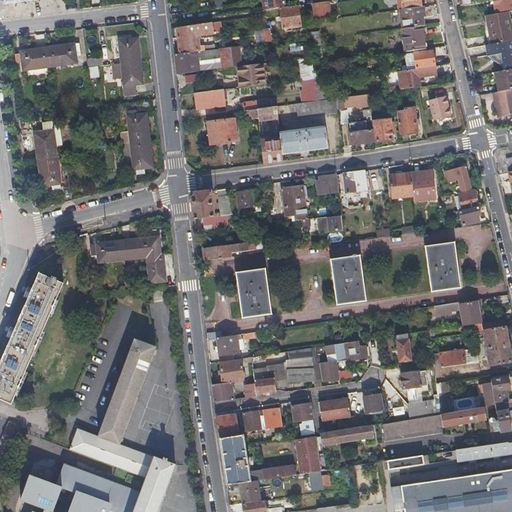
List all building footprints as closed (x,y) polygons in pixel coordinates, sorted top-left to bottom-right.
[(283,0),(265,0),(265,1),(262,2),(264,9),(279,7),(285,6),(283,0)] [(323,0),(314,1),(314,6),(315,12),(317,11),(320,11),(330,9),(328,0),(323,0)] [(493,0),(495,11),(504,9),(511,7),(511,3),(511,0),(493,0)] [(303,3),(285,6),(279,7),(282,27),(299,24),(297,13),(301,12),(301,10),(304,9),(303,3)] [(403,27),(421,25),(424,25),(421,7),(401,9),(403,27)] [(486,14),(488,28),(490,42),(511,38),(511,32),(508,10),(486,14)] [(212,22),(213,32),(222,30),(220,20),(212,22)] [(181,53),(198,50),(216,48),(215,44),(209,45),(209,43),(202,44),(201,35),(213,33),(213,32),(212,22),(178,27),(181,53)] [(424,49),(421,25),(403,27),(400,28),(404,52),(413,51),(417,50),(424,49)] [(264,39),(267,38),(271,38),(269,27),(262,28),(264,39)] [(319,38),(319,34),(318,30),(310,31),(311,39),(319,38)] [(120,63),(138,61),(136,39),(117,41),(120,63)] [(501,64),(502,70),(511,68),(511,40),(485,46),(486,56),(501,64)] [(223,67),(233,66),(243,64),(240,44),(220,47),(223,67)] [(48,67),(61,65),(74,64),(74,59),(79,58),(78,45),(46,49),(48,67)] [(201,70),(223,67),(220,47),(216,48),(198,50),(201,70)] [(22,70),(48,67),(46,49),(20,52),(22,70)] [(201,70),(198,50),(181,53),(175,54),(177,73),(201,70)] [(418,53),(417,50),(413,51),(413,54),(404,55),(406,69),(416,68),(416,66),(433,64),(431,51),(418,53)] [(299,56),(302,78),(314,76),(312,54),(299,56)] [(100,65),(100,61),(99,57),(86,58),(87,67),(100,65)] [(138,61),(120,63),(113,64),(115,77),(121,77),(122,85),(141,83),(138,61)] [(237,65),(240,86),(265,82),(263,61),(237,65)] [(398,70),(400,89),(419,87),(419,82),(422,82),(421,77),(436,75),(434,66),(416,68),(406,69),(398,70)] [(511,68),(502,70),(495,72),(498,90),(511,87),(511,68)] [(511,113),(511,87),(498,90),(492,92),(496,116),(511,113)] [(195,92),(196,100),(197,108),(225,104),(223,88),(195,92)] [(336,97),(337,109),(345,108),(345,105),(368,102),(367,93),(336,97)] [(446,96),(428,100),(433,120),(451,116),(446,96)] [(337,110),(337,109),(336,97),(335,97),(324,98),(319,99),(306,101),(299,102),(296,103),(298,115),(337,110)] [(264,99),(257,100),(258,108),(277,105),(276,99),(264,101),(264,99)] [(258,108),(259,116),(259,120),(264,120),(274,118),(279,118),(277,105),(258,108),(257,100),(243,102),(245,110),(248,110),(258,108)] [(362,108),(363,112),(364,116),(365,116),(366,121),(371,121),(369,107),(362,108)] [(415,124),(415,118),(413,107),(404,108),(404,110),(396,111),(399,134),(416,132),(415,124)] [(249,118),(259,116),(258,108),(248,110),(249,118)] [(122,144),(149,141),(145,115),(136,116),(136,111),(126,112),(128,133),(121,134),(122,144)] [(237,140),(235,129),(233,118),(206,122),(209,144),(237,140)] [(392,131),(393,130),(394,130),(393,124),(390,124),(389,118),(371,121),(374,139),(392,137),(392,131)] [(372,139),(371,132),(370,125),(365,125),(364,120),(348,122),(351,142),(372,139)] [(33,134),(36,159),(55,157),(51,122),(42,123),(43,132),(33,134)] [(280,131),(281,137),(282,152),(305,149),(328,146),(324,125),(280,131)] [(282,152),(281,137),(272,138),(261,139),(264,163),(283,160),(282,152)] [(131,155),(132,163),(133,170),(135,170),(136,177),(145,176),(144,169),(152,168),(149,141),(122,144),(123,156),(131,155)] [(511,170),(511,153),(503,156),(506,171),(511,170)] [(56,157),(60,187),(68,186),(64,155),(56,157)] [(40,186),(46,186),(51,185),(52,189),(60,187),(56,157),(55,157),(36,159),(40,186)] [(460,164),(458,165),(457,165),(457,168),(444,171),(446,180),(455,178),(458,191),(469,189),(465,166),(460,166),(460,164)] [(344,172),(345,182),(346,191),(366,189),(364,170),(344,172)] [(318,176),(319,180),(319,185),(315,185),(316,194),(338,191),(336,173),(318,176)] [(412,195),(410,179),(410,175),(389,177),(391,197),(412,195)] [(430,177),(410,179),(412,195),(412,201),(433,199),(430,177)] [(285,188),(287,207),(304,205),(303,199),(306,199),(305,191),(303,191),(302,191),(301,186),(285,188)] [(224,215),(229,214),(227,200),(226,188),(215,190),(218,216),(224,215)] [(192,219),(202,218),(211,217),(210,204),(208,191),(195,192),(190,199),(192,219)] [(460,209),(476,205),(473,191),(457,195),(460,209)] [(227,200),(229,214),(237,213),(236,210),(250,208),(251,212),(258,211),(257,202),(256,202),(254,192),(234,194),(235,199),(227,200)] [(304,205),(287,207),(288,215),(297,214),(298,220),(306,219),(304,205)] [(478,214),(476,205),(460,209),(458,209),(462,224),(477,220),(476,215),(478,214)] [(225,225),(224,215),(218,216),(211,217),(202,218),(203,228),(225,225)] [(341,215),(329,217),(318,218),(320,232),(342,228),(341,219),(341,215)] [(399,228),(400,234),(415,232),(415,225),(399,228)] [(149,283),(157,282),(165,281),(162,256),(160,256),(158,237),(120,241),(123,261),(145,258),(149,283)] [(123,261),(120,241),(90,244),(91,256),(97,255),(98,263),(123,261)] [(430,289),(445,287),(460,286),(453,241),(423,246),(430,289)] [(203,260),(216,259),(230,257),(229,252),(246,249),(245,243),(201,249),(203,260)] [(359,254),(343,256),(328,259),(335,303),(365,299),(359,254)] [(0,394),(11,399),(64,278),(41,268),(33,286),(29,283),(25,294),(28,296),(15,326),(11,325),(7,333),(10,335),(0,358),(0,394)] [(270,313),(267,290),(264,268),(234,273),(240,317),(270,313)] [(476,299),(459,302),(459,308),(461,317),(467,316),(468,323),(479,321),(476,299)] [(459,308),(459,302),(458,300),(430,304),(431,314),(435,313),(435,315),(450,313),(450,309),(456,308),(459,308)] [(483,329),(485,342),(488,362),(507,360),(502,318),(482,321),(482,325),(483,329)] [(277,333),(276,328),(238,333),(239,339),(277,333)] [(213,348),(215,348),(217,348),(218,361),(229,360),(228,352),(240,350),(239,339),(238,333),(215,337),(216,345),(213,346),(213,348)] [(394,334),(396,347),(398,359),(408,358),(404,333),(394,334)] [(98,436),(77,428),(69,448),(146,477),(141,491),(64,462),(57,484),(30,474),(21,499),(45,508),(43,511),(39,511),(34,510),(33,511),(105,511),(108,506),(124,511),(127,511),(157,511),(175,464),(120,444),(155,348),(134,340),(98,436)] [(335,360),(335,364),(358,361),(354,340),(332,344),(333,352),(335,360)] [(324,353),(333,352),(332,344),(322,345),(324,353)] [(250,362),(250,363),(250,365),(285,360),(289,384),(319,380),(313,347),(242,358),(243,363),(250,362)] [(433,368),(456,364),(478,360),(476,348),(431,354),(432,358),(432,363),(433,368)] [(221,383),(229,381),(242,380),(238,360),(218,363),(221,383)] [(337,372),(335,364),(335,360),(320,363),(323,381),(338,378),(337,372)] [(420,375),(424,374),(422,364),(396,368),(400,388),(415,386),(420,386),(419,378),(421,378),(420,375)] [(251,371),(253,383),(254,393),(273,390),(271,377),(263,379),(263,376),(259,376),(259,372),(255,374),(254,370),(251,371)] [(348,370),(337,372),(338,378),(350,377),(348,370)] [(426,393),(424,374),(420,375),(421,378),(419,378),(420,386),(415,386),(416,394),(426,393)] [(508,397),(507,391),(506,386),(510,385),(508,374),(490,377),(491,381),(478,383),(482,404),(484,404),(495,402),(496,409),(503,408),(511,406),(511,404),(511,397),(508,397)] [(443,411),(439,380),(435,381),(438,396),(440,411),(443,411)] [(232,399),(229,381),(221,383),(211,384),(214,402),(232,399)] [(254,393),(253,383),(242,384),(244,397),(255,395),(254,393)] [(363,412),(365,412),(367,412),(367,414),(380,412),(380,410),(382,409),(379,393),(360,396),(363,412)] [(412,416),(431,413),(440,411),(438,396),(410,401),(412,416)] [(349,417),(349,414),(346,397),(317,402),(320,421),(349,417)] [(308,402),(298,404),(289,405),(291,421),(310,419),(308,402)] [(440,411),(441,422),(442,423),(485,416),(484,404),(482,404),(443,411),(440,411)] [(259,426),(269,425),(279,423),(277,405),(262,408),(262,412),(257,412),(259,426)] [(511,406),(503,408),(496,409),(499,430),(511,427),(511,406)] [(244,428),(259,426),(257,412),(257,408),(242,410),(244,428)] [(219,439),(239,436),(236,411),(215,415),(219,439)] [(431,413),(433,423),(441,422),(440,411),(431,413)] [(349,417),(351,426),(359,425),(357,413),(349,414),(349,417)] [(433,423),(431,413),(412,416),(380,422),(382,434),(433,426),(433,423)] [(21,425),(8,420),(0,438),(0,477),(19,429),(21,425)] [(351,426),(345,427),(318,432),(320,444),(372,435),(371,423),(359,425),(351,426)] [(299,428),(300,435),(312,433),(312,426),(299,428)] [(310,473),(322,471),(324,471),(323,462),(321,463),(317,435),(294,439),(299,474),(310,473)] [(242,436),(239,436),(219,439),(219,443),(226,486),(238,484),(255,481),(261,480),(260,471),(247,473),(246,464),(242,464),(241,460),(245,459),(242,436)] [(447,464),(511,453),(511,442),(446,453),(447,464)] [(447,464),(446,453),(407,459),(409,470),(447,464)] [(259,469),(260,471),(261,480),(294,475),(293,464),(259,469)] [(511,511),(511,469),(399,487),(401,498),(403,510),(403,511),(511,511)] [(322,476),(322,471),(310,473),(313,490),(324,488),(323,487),(330,486),(329,475),(322,476)] [(258,500),(255,481),(238,484),(241,502),(258,500)] [(392,500),(394,511),(398,511),(403,510),(401,498),(392,500)] [(263,499),(258,500),(241,502),(242,511),(280,511),(280,507),(268,509),(268,507),(264,508),(263,499)]
